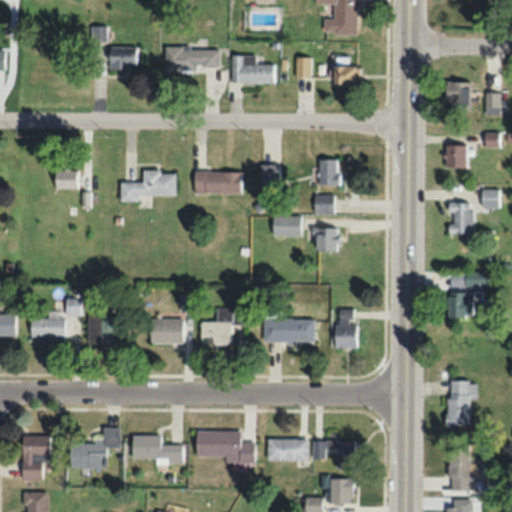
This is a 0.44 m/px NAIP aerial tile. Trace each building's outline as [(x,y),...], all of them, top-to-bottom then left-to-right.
[(356,0),(322,0),(323,32),(356,32),(356,0)] [(106,68),(136,68),(136,46),(106,46),(106,68)] [(163,68),(218,68),(218,46),(163,46),(163,68)] [(230,82),(273,83),(273,63),(255,63),(255,54),(231,54),(230,82)] [(347,56),(332,56),(332,83),(358,83),(358,64),(347,64),(347,56)] [(468,111),(468,80),(445,81),(445,111),(468,111)] [(484,114),(498,114),(498,92),(484,92),(484,114)] [(484,147),(498,147),(498,132),(484,132),(484,147)] [(444,167),(466,167),(466,144),(444,144),(444,167)] [(337,184),(337,158),(318,158),(318,184),(337,184)] [(259,164),(259,186),(279,186),(279,164),(259,164)] [(76,188),(76,169),(54,169),(54,188),(76,188)] [(174,195),(174,171),(141,170),(141,181),(119,181),(119,201),(138,201),(138,195),(174,195)] [(193,193),(240,193),(240,171),(193,171),(193,193)] [(497,188),(480,188),(480,206),(497,206),(497,188)] [(333,194),(313,194),(313,214),(333,214),(333,194)] [(471,233),(471,201),(446,201),(446,233),(471,233)] [(300,236),(300,215),(271,215),(271,236),(300,236)] [(337,250),(337,227),(312,227),(312,250),(337,250)] [(463,271),(463,286),(491,286),(491,271),(463,271)] [(446,291),(446,316),(472,316),(472,291),(446,291)] [(64,298),(64,311),(48,311),(48,317),(29,317),(29,338),(63,338),(63,314),(78,314),(78,298),(64,298)] [(200,344),(230,344),(230,307),(216,307),(216,320),(200,320),(200,344)] [(356,346),(356,308),(333,308),(333,346),(356,346)] [(0,312),(0,338),(14,338),(14,312),(0,312)] [(127,342),(127,315),(88,315),(88,342),(127,342)] [(183,318),(149,318),(149,342),(183,342),(183,318)] [(314,318),(262,318),(262,342),(314,342),(314,318)] [(468,397),(475,397),(475,380),(445,380),(445,425),(468,425),(468,397)] [(70,467),(104,467),(105,446),(118,446),(119,426),(101,426),(101,441),(70,441),(70,467)] [(224,456),(224,461),(253,461),(253,441),(240,441),(240,430),(194,430),(194,456),(224,456)] [(48,461),(48,434),(21,434),(21,478),(42,478),(42,461),(48,461)] [(160,434),(130,434),(130,458),(154,458),(154,463),(182,463),(182,444),(160,444),(160,434)] [(307,459),(307,437),(266,437),(266,459),(307,459)] [(353,440),(312,440),(312,457),(324,457),(324,449),(335,449),(335,467),(353,467),(353,440)] [(468,490),(468,448),(446,448),(446,490),(468,490)] [(329,477),(329,503),(351,503),(351,477),(329,477)] [(45,511),(46,490),(22,490),(21,511),(45,511)] [(320,511),(320,496),(306,496),(306,511),(320,511)] [(466,511),(467,511),(473,511),(473,498),(452,498),(452,506),(445,506),(444,511),(466,511)]
